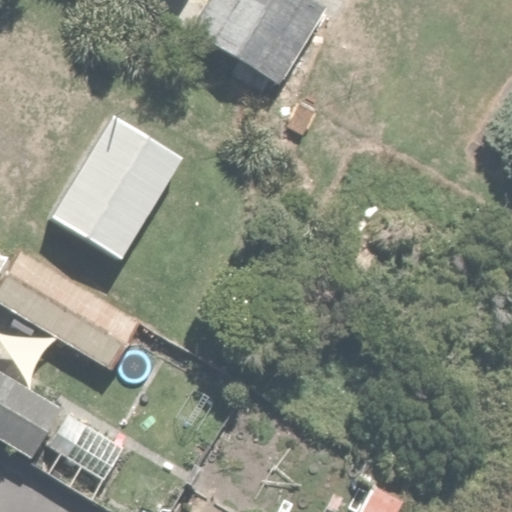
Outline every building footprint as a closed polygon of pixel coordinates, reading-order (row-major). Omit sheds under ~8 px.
[(312,5),(304,0),(195,0),(181,23),(265,77),(312,5)] [(181,154),(105,107),(40,213),(115,260),(181,154)] [(240,199),(204,184),(182,236),(219,251),(240,199)] [(9,245),(0,259),(0,301),(103,361),(130,314),(9,245)] [(0,369),(0,431),(23,444),(50,398),(0,369)] [(61,408),(43,443),(102,474),(120,440),(61,408)] [(400,511),(407,499),(367,479),(350,511),(400,511)]
